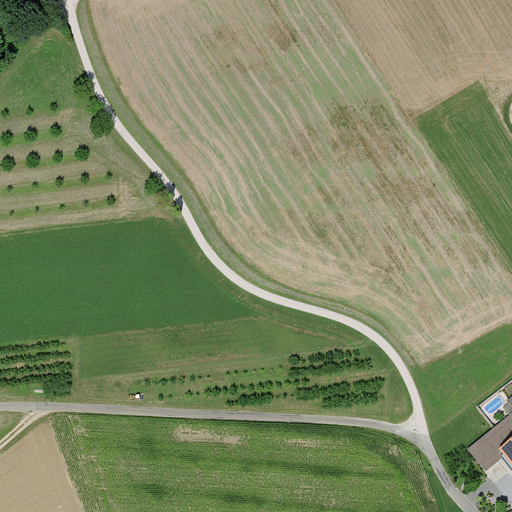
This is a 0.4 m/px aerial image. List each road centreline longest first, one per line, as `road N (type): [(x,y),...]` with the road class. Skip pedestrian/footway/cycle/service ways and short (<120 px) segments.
road 1 (track): [(67,0),(104,109),(221,268),(269,298),(374,336),(407,379),(414,433)]
road 2 (unclassified): [(0,407),(340,422),(414,433),(472,511)]
road 3 (track): [(0,236),(161,217),(216,283),(246,304),(326,329),(375,360),(414,433)]
road 4 (track): [(88,70),(70,67),(55,37),(43,35),(0,73)]
